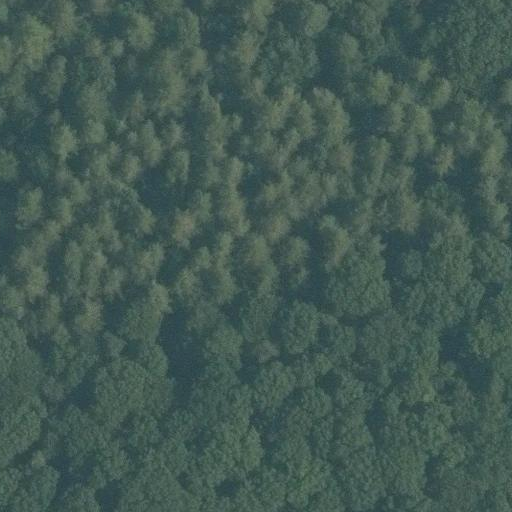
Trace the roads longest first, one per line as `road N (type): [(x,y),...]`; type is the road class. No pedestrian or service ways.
road 1 (track): [(0,352),(511,270)]
road 2 (track): [(382,511),(511,485)]
